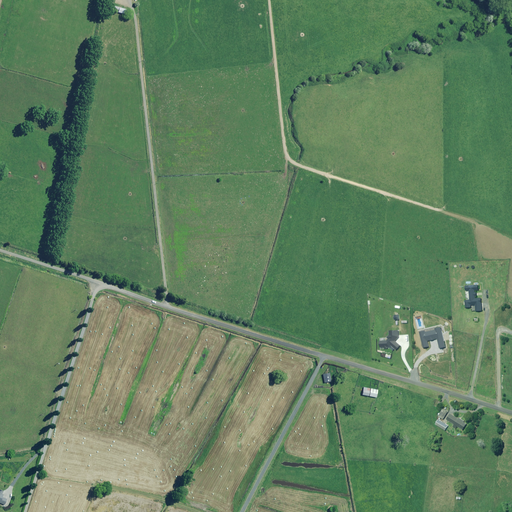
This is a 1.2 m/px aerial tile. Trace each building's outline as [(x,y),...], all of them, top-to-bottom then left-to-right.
[(124,9),(112,6),(111,11),(123,14),(124,9)] [(471,312),(476,311),(482,311),(484,311),(483,303),(483,298),(476,298),(476,291),(479,291),(479,283),(474,283),(474,285),(466,286),(466,291),(470,291),(470,299),(466,299),(466,308),(471,308),(471,312)] [(377,390),(363,388),(362,395),(375,398),(377,390)] [(449,412),(444,409),(440,417),(445,419),(449,412)] [(459,419),(451,414),(447,420),(455,425),(454,427),(457,429),(458,427),(464,430),(468,424),(465,422),(465,421),(460,418),(459,419)] [(449,426),(439,420),(437,425),(446,431),(449,426)]
